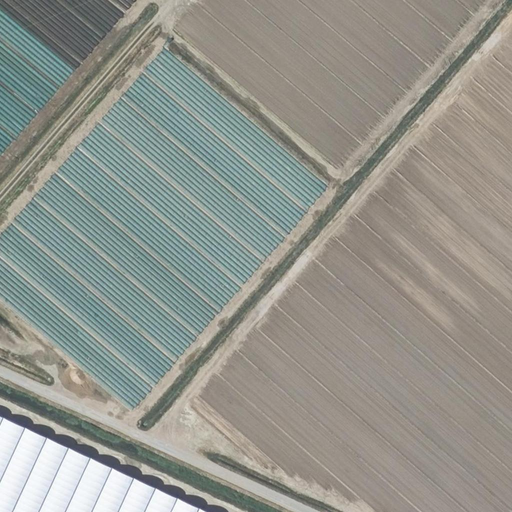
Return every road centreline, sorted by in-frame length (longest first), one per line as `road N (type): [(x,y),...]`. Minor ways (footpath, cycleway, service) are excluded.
road 1 (unclassified): [(0,368),(309,511)]
road 2 (track): [(171,0),(0,194)]
